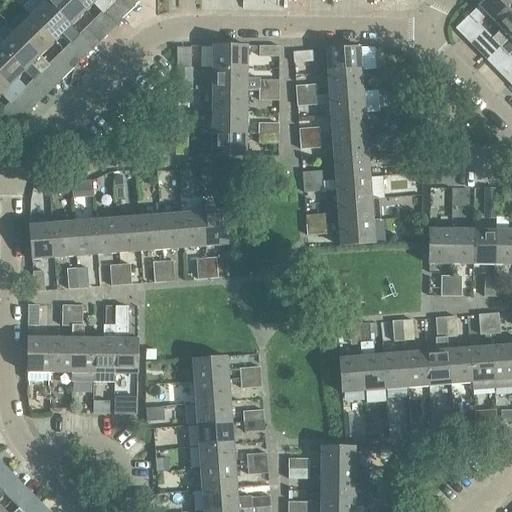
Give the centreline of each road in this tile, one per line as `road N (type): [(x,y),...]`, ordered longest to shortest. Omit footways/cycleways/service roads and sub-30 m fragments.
road 1 (residential): [(427,31),(170,28),(10,170)]
road 2 (residential): [(10,170),(7,396),(14,429),(87,511)]
road 3 (residential): [(511,127),(427,31)]
